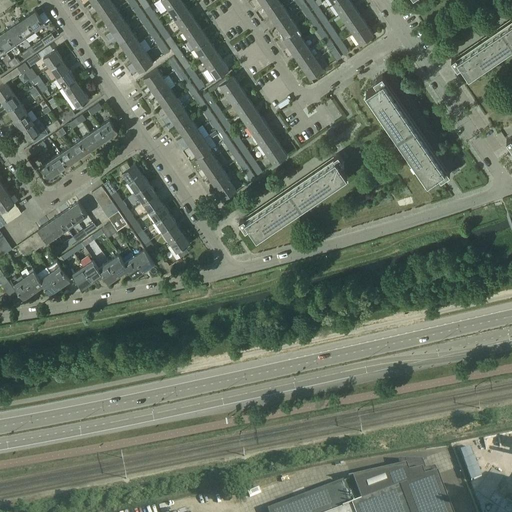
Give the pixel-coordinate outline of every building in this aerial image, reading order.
[(113,1),(111,0),(92,0),(99,10),(113,1)] [(135,0),(130,4),(137,14),(142,10),(135,0)] [(188,8),(182,0),(178,0),(168,7),(175,17),(188,8)] [(284,6),(280,0),(272,0),(264,6),(271,15),(284,6)] [(304,0),(296,0),(303,9),(308,5),(304,0)] [(311,4),(317,14),(322,11),(318,5),(322,2),(320,0),(316,0),(316,1),(311,4)] [(351,0),(338,0),(334,3),(341,13),(354,4),(351,0)] [(106,20),(119,11),(113,1),(99,10),(106,20)] [(151,18),(157,15),(150,4),(145,8),(151,18)] [(361,14),(354,4),(341,13),(347,23),(360,14),(361,14)] [(315,15),(308,5),(303,9),(310,19),(315,15)] [(278,25),(291,16),(284,6),(271,15),(278,25)] [(175,17),(181,27),(195,18),(188,8),(175,17)] [(36,32),(46,25),(35,9),(25,16),(36,32)] [(142,10),(137,14),(143,24),(149,21),(142,10)] [(126,21),(119,11),(106,20),(113,30),(126,21)] [(324,24),(329,20),(322,11),(317,14),(324,24)] [(360,29),(367,23),(361,14),(360,14),(347,23),(354,33),(360,29)] [(158,28),(163,25),(157,15),(151,18),(158,28)] [(322,26),(315,15),(310,19),(317,29),(322,26)] [(36,32),(25,16),(16,23),(26,39),(36,32)] [(298,26),(291,16),(278,25),(285,36),(298,26)] [(202,28),(195,18),(181,27),(188,37),(202,28)] [(331,34),(336,31),(329,20),(324,24),(331,34)] [(511,20),(461,55),(459,53),(451,58),(458,67),(462,64),(469,75),(511,45),(511,20)] [(119,40),(133,31),(126,21),(113,30),(119,40)] [(149,21),(143,24),(150,33),(155,30),(149,21)] [(26,39),(16,23),(5,30),(16,46),(26,39)] [(374,34),(367,23),(360,29),(354,33),(361,43),(374,34)] [(165,38),(170,35),(163,25),(158,28),(165,38)] [(283,37),(290,47),(304,38),(297,28),(298,27),(298,26),(285,36),(283,37)] [(328,35),(322,26),(317,29),(323,39),(328,35)] [(188,37),(195,47),(209,38),(202,28),(188,37)] [(16,46),(5,30),(0,33),(0,42),(6,52),(16,46)] [(155,30),(150,33),(156,43),(162,40),(155,30)] [(139,40),(133,31),(119,40),(126,49),(139,40)] [(331,34),(338,44),(342,40),(336,31),(331,34)] [(44,44),(54,38),(50,32),(41,39),(44,44)] [(172,48),(177,45),(170,35),(165,38),(172,48)] [(335,45),(328,35),(323,39),(330,49),(335,45)] [(215,47),(209,38),(195,47),(202,57),(215,47)] [(310,48),(304,38),(290,47),(297,57),(310,48)] [(146,50),(139,40),(126,49),(132,59),(146,50)] [(162,40),(156,43),(163,53),(168,50),(162,40)] [(349,51),(343,41),(342,40),(338,44),(344,54),(349,51)] [(179,58),(184,55),(177,45),(172,48),(179,58)] [(330,49),(337,59),(342,56),(336,46),(330,49)] [(222,57),(215,47),(202,57),(208,67),(222,57)] [(44,56),(50,66),(62,58),(55,48),(44,56)] [(317,58),(310,48),(297,57),(303,67),(317,58)] [(139,70),(153,60),(146,50),(132,59),(139,70)] [(26,61),(29,66),(41,58),(37,53),(26,61)] [(185,68),(190,64),(184,55),(179,58),(185,68)] [(172,56),(167,59),(174,69),(179,66),(172,56)] [(229,67),(222,57),(208,67),(215,77),(229,67)] [(69,68),(62,58),(50,66),(57,76),(69,68)] [(324,68),(317,58),(303,67),(310,77),(324,68)] [(18,66),(22,72),(22,73),(30,67),(29,66),(26,61),(22,64),(18,66)] [(192,78),(197,74),(190,64),(185,68),(192,78)] [(1,78),(5,83),(7,81),(7,82),(22,72),(18,66),(17,67),(1,78)] [(157,66),(144,75),(150,85),(164,76),(157,66)] [(179,66),(174,69),(181,79),(186,75),(179,66)] [(64,86),(76,78),(69,68),(57,76),(64,86)] [(150,85),(157,95),(170,86),(175,83),(168,73),(164,76),(150,85)] [(211,91),(220,85),(226,92),(239,83),(233,73),(219,82),(218,80),(208,87),(211,91)] [(192,78),(199,88),(204,84),(197,74),(192,78)] [(376,84),(366,91),(428,182),(438,175),(441,180),(451,173),(445,166),(443,167),(386,83),(388,82),(383,74),(374,80),(376,84)] [(186,75),(181,79),(188,89),(193,86),(186,75)] [(82,87),(76,78),(64,86),(70,96),(82,87)] [(0,85),(0,96),(2,99),(13,91),(7,82),(7,81),(5,83),(0,85)] [(246,93),(239,83),(226,92),(233,102),(246,93)] [(177,96),(170,86),(157,95),(164,105),(177,96)] [(193,86),(188,89),(194,99),(200,96),(193,86)] [(82,87),(70,96),(78,107),(90,98),(82,87)] [(209,104),(215,100),(208,90),(202,94),(209,104)] [(20,101),(13,91),(2,99),(8,109),(20,101)] [(253,103),(246,93),(233,102),(240,112),(253,103)] [(170,115),(184,106),(177,96),(164,105),(170,115)] [(200,96),(194,99),(201,109),(206,106),(200,96)] [(216,114),(222,110),(215,100),(209,104),(216,114)] [(15,119),(27,111),(20,101),(8,109),(15,119)] [(99,102),(89,109),(92,114),(103,107),(99,102)] [(260,113),(253,103),(240,112),(246,122),(260,113)] [(62,109),(59,104),(54,107),(57,113),(62,109)] [(191,116),(184,106),(170,115),(177,125),(191,116)] [(206,106),(201,109),(208,119),(213,116),(206,106)] [(64,122),(76,114),(72,109),(60,117),(64,122)] [(223,124),(228,120),(222,110),(216,114),(223,124)] [(22,129),(33,121),(27,111),(15,119),(13,121),(16,126),(19,124),(22,129)] [(267,123),(260,113),(246,122),(254,133),(267,123)] [(197,126),(191,116),(177,125),(184,135),(197,126)] [(213,116),(208,119),(215,129),(220,125),(213,116)] [(33,121),(22,129),(29,139),(32,144),(48,133),(38,118),(33,121)] [(61,124),(57,119),(46,127),(49,132),(61,124)] [(110,119),(100,125),(108,137),(118,130),(110,119)] [(230,134),(235,130),(228,120),(223,124),(230,134)] [(274,133),(267,123),(254,133),(260,142),(274,133)] [(98,144),(108,137),(100,125),(90,132),(98,144)] [(220,125),(215,129),(222,140),(227,136),(220,125)] [(191,145),(204,136),(197,126),(184,135),(191,145)] [(237,144),(242,140),(235,130),(230,134),(237,144)] [(80,139),(88,151),(98,144),(90,132),(80,139)] [(281,143),(274,133),(260,142),(267,152),(281,143)] [(211,147),(204,136),(191,145),(198,155),(209,148),(211,147)] [(226,145),(229,150),(234,146),(227,136),(222,140),(219,142),(223,147),(226,145)] [(78,157),(88,151),(80,139),(70,145),(78,157)] [(244,154),(249,150),(242,140),(237,144),(244,154)] [(43,148),(39,143),(29,150),(33,155),(43,148)] [(281,143),(267,152),(274,162),(288,153),(281,143)] [(60,152),(68,164),(78,157),(70,145),(60,152)] [(234,146),(229,150),(235,160),(241,156),(234,146)] [(203,167),(216,158),(209,148),(198,155),(196,157),(203,167)] [(250,163),(256,160),(249,150),(244,154),(250,163)] [(58,170),(68,164),(60,152),(51,159),(58,170)] [(247,215),(239,220),(246,229),(250,226),(257,237),(348,175),(340,164),(345,161),(339,152),(331,157),(333,159),(249,217),(247,215)] [(241,156),(235,160),(242,169),(247,166),(241,156)] [(223,168),(216,158),(203,167),(209,177),(223,168)] [(58,170),(51,159),(40,166),(48,178),(58,170)] [(250,163),(257,174),(263,170),(256,160),(250,163)] [(122,171),(129,181),(142,172),(145,171),(142,166),(140,168),(135,162),(122,171)] [(249,179),(254,176),(247,166),(242,169),(249,179)] [(230,178),(223,168),(209,177),(216,187),(230,178)] [(149,182),(142,172),(129,181),(136,191),(149,182)] [(235,174),(230,178),(216,187),(223,197),(242,184),(235,174)] [(111,194),(116,190),(109,180),(104,183),(111,194)] [(142,201),(156,192),(149,182),(136,191),(142,201)] [(91,192),(95,197),(105,190),(101,185),(91,192)] [(108,195),(105,190),(95,197),(98,202),(108,195)] [(118,203),(123,200),(116,190),(111,194),(118,203)] [(14,202),(8,192),(0,197),(0,212),(14,202)] [(163,202),(156,192),(142,201),(149,211),(163,202)] [(108,195),(98,202),(102,207),(111,200),(108,195)] [(111,200),(102,207),(105,212),(115,205),(111,200)] [(124,213),(129,210),(123,200),(118,203),(124,213)] [(88,214),(78,201),(69,207),(78,221),(88,214)] [(156,221),(170,212),(163,202),(149,211),(156,221)] [(108,217),(118,210),(115,205),(105,212),(108,217)] [(68,227),(78,221),(69,207),(59,214),(68,227)] [(121,214),(118,210),(108,217),(111,221),(121,214)] [(124,213),(131,224),(136,220),(129,210),(124,213)] [(176,222),(170,212),(156,221),(163,231),(176,222)] [(58,234),(68,227),(59,214),(49,221),(58,234)] [(121,214),(111,221),(118,231),(128,224),(121,214)] [(138,233),(143,230),(136,220),(131,224),(138,233)] [(47,242),(58,234),(49,221),(38,228),(47,242)] [(118,231),(111,221),(101,228),(104,232),(108,238),(118,231)] [(97,228),(93,222),(83,229),(87,234),(97,228)] [(183,232),(176,222),(163,231),(170,241),(183,232)] [(104,232),(101,228),(99,230),(91,235),(94,239),(104,232)] [(77,241),(87,234),(83,229),(74,235),(77,241)] [(138,233),(145,243),(150,240),(143,230),(138,233)] [(44,242),(37,232),(32,235),(39,245),(44,242)] [(190,242),(183,232),(170,241),(180,257),(189,251),(185,245),(190,242)] [(32,235),(27,238),(34,249),(35,250),(45,244),(44,242),(39,245),(32,235)] [(67,248),(77,241),(74,235),(64,242),(67,248)] [(81,242),(84,246),(94,239),(91,235),(81,242)] [(0,249),(8,243),(5,238),(0,241),(0,249)] [(34,249),(27,238),(22,242),(29,252),(34,249)] [(152,253),(157,250),(150,240),(145,243),(152,253)] [(24,255),(29,252),(22,242),(17,245),(24,255)] [(57,255),(67,248),(64,242),(53,249),(57,255)] [(81,242),(71,249),(74,253),(84,246),(81,242)] [(12,249),(8,243),(0,249),(0,252),(2,255),(12,249)] [(71,249),(61,256),(64,260),(74,253),(71,249)] [(155,264),(145,249),(135,255),(145,270),(155,264)] [(152,253),(159,264),(164,260),(157,250),(152,253)] [(119,276),(129,269),(125,262),(119,254),(109,261),(119,276)] [(134,277),(145,270),(135,255),(125,262),(129,269),(134,277)] [(93,281),(103,274),(99,267),(93,259),(83,265),(93,281)] [(50,272),(60,286),(70,279),(57,261),(47,268),(50,272)] [(109,283),(119,276),(109,261),(99,267),(103,274),(109,283)] [(83,287),(93,281),(83,265),(73,272),(83,287)] [(34,291),(44,284),(40,278),(34,269),(24,276),(34,291)] [(0,278),(3,284),(8,281),(1,270),(0,270),(0,278)] [(60,286),(50,272),(40,278),(44,284),(50,293),(60,286)] [(11,278),(24,297),(34,291),(24,276),(23,274),(17,278),(15,275),(11,278)] [(8,281),(3,284),(2,285),(10,296),(16,292),(8,281)] [(471,481),(482,477),(471,448),(460,452),(471,481)] [(268,511),(451,511),(438,476),(425,478),(423,472),(410,474),(407,468),(353,479),(362,503),(352,507),(343,482),(268,511)]
